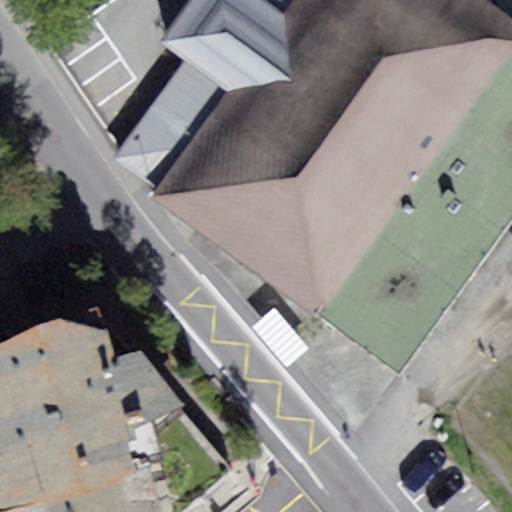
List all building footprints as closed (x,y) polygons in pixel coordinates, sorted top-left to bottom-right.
[(324,319),(399,375),(511,225),(511,26),(477,0),(305,0),(289,22),(231,99),(161,192),(159,195),(324,319)] [(192,0),(186,8),(159,45),(188,67),(231,99),(289,22),(260,0),(192,0)] [(305,0),(260,0),(289,22),(305,0)] [(188,67),(119,160),(161,192),(231,99),(188,67)] [(113,383),(98,324),(0,348),(0,511),(202,511),(245,475),(143,358),(113,383)]
